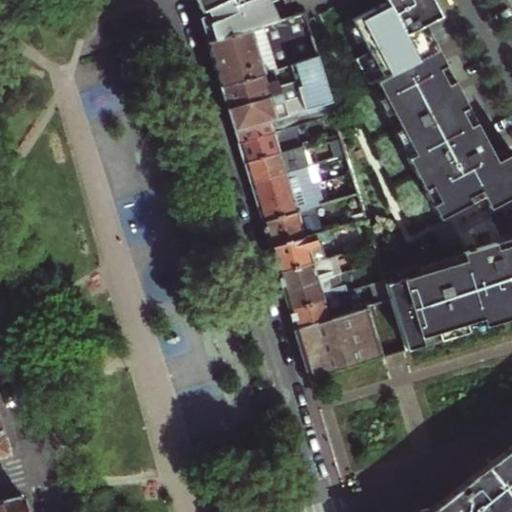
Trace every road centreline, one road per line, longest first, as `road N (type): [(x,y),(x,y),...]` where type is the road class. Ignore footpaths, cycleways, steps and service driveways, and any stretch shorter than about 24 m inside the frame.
road 1 (residential): [(322,511),(163,0)]
road 2 (residential): [(0,324),(42,467)]
